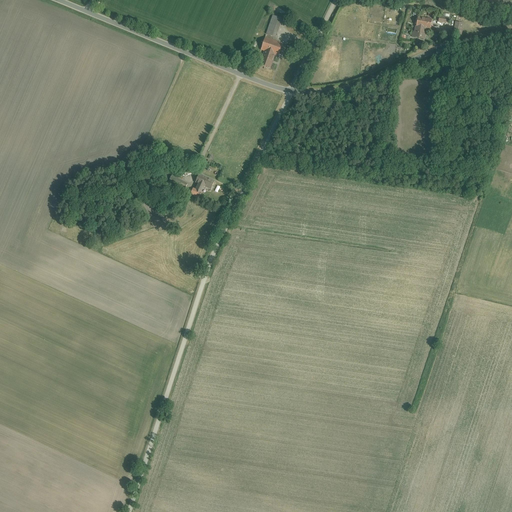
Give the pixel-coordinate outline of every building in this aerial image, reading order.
[(280,20),(273,17),(268,33),(275,35),(280,20)] [(448,18),(435,17),(434,24),(447,25),(448,18)] [(430,22),(417,20),(414,35),(421,37),(422,28),(429,29),(430,22)] [(461,23),(452,23),(451,34),(460,35),(461,23)] [(262,52),(265,53),(260,66),(270,70),(275,57),(278,58),(282,46),(266,40),(262,52)] [(167,182),(185,191),(189,183),(172,174),(167,182)] [(198,185),(195,191),(193,190),(190,196),(201,201),(204,195),(201,194),(204,188),(211,191),(215,183),(200,175),(196,184),(198,185)] [(128,188),(128,198),(144,199),(145,189),(128,188)]
